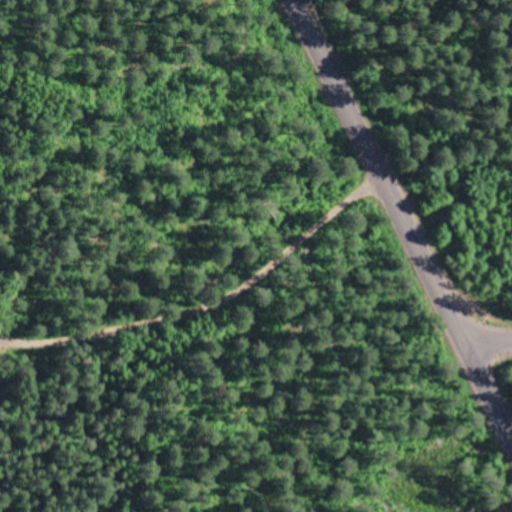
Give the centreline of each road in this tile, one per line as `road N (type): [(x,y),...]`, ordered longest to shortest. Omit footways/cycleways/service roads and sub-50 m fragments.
road 1 (residential): [(283,0),(463,343),(511,342)]
road 2 (residential): [(378,179),(0,174)]
road 3 (residential): [(503,511),(468,436),(463,343)]
